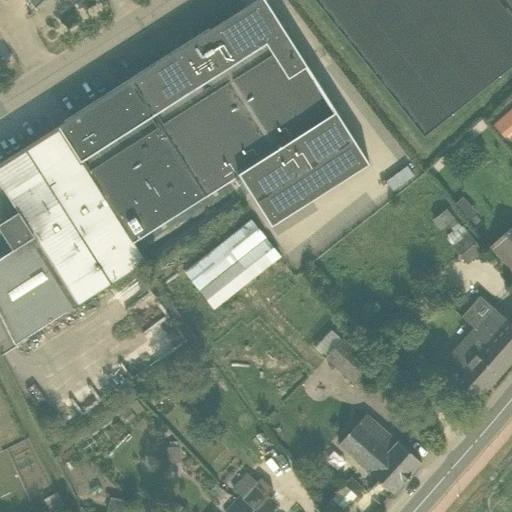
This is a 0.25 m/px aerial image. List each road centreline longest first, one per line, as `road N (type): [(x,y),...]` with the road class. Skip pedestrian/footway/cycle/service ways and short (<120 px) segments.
road 1 (unclassified): [(0,105),(169,0)]
road 2 (tertiary): [(413,511),(511,398)]
